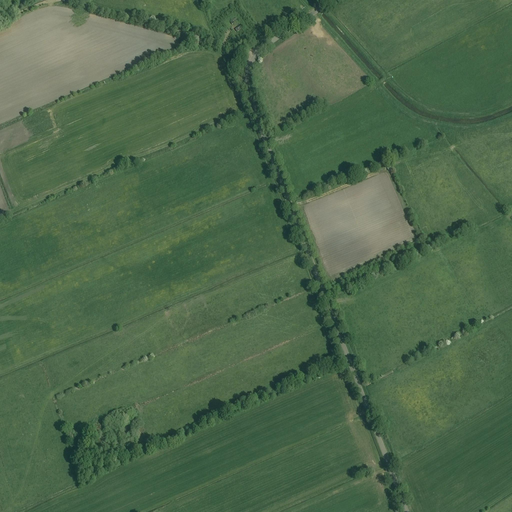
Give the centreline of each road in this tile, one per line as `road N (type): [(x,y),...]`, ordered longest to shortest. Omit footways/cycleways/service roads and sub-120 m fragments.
road 1 (unclassified): [(407,511),(246,84),(255,53),(331,0)]
road 2 (track): [(511,101),(481,113),(430,111),(386,77),(321,6)]
road 3 (track): [(255,53),(70,0)]
